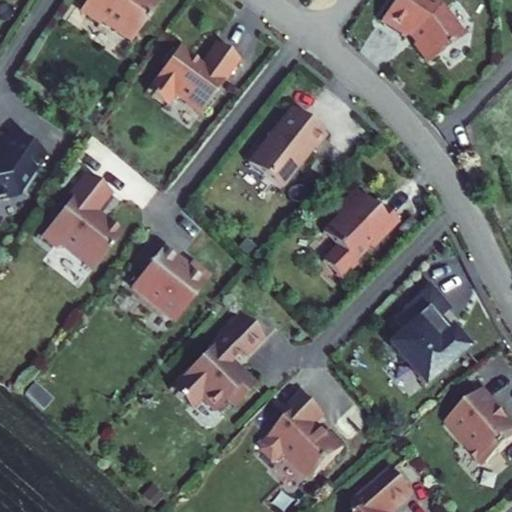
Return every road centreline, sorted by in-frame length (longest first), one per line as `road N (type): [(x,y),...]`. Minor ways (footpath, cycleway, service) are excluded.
road 1 (residential): [(162,214),(301,26)]
road 2 (residential): [(322,43),(408,126),(464,207)]
road 3 (residential): [(464,207),(318,348)]
